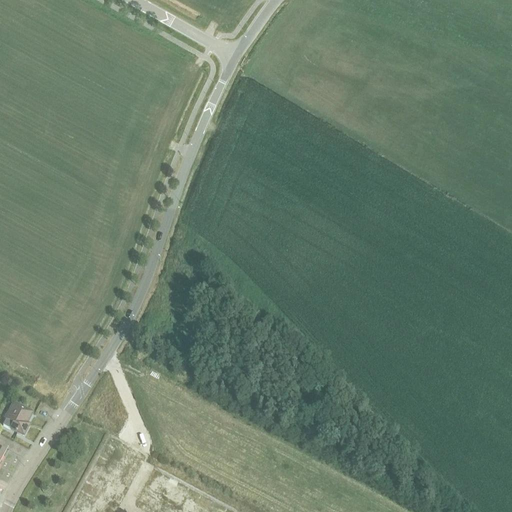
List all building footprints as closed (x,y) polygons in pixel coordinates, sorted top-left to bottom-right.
[(33,414),(14,404),(3,425),(11,430),(24,437),(28,429),(27,429),(29,425),(27,424),(33,414)] [(120,511),(122,509),(125,502),(124,502),(123,501),(122,501),(123,499),(125,494),(127,495),(128,496),(129,496),(131,491),(135,484),(132,482),(129,480),(131,476),(133,472),(135,469),(138,463),(139,462),(141,457),(139,455),(138,455),(127,449),(113,442),(112,441),(113,440),(112,440),(110,443),(108,442),(105,440),(107,437),(106,437),(105,438),(104,441),(96,455),(90,467),(93,469),(95,470),(97,472),(97,473),(95,475),(94,478),(92,477),(91,477),(91,476),(87,483),(84,489),(85,489),(86,489),(87,490),(87,492),(86,493),(85,494),(85,495),(84,497),(83,496),(81,495),(78,501),(74,507),(75,508),(77,509),(77,510),(75,511),(120,511)] [(157,492),(167,497),(172,488),(162,483),(157,492)] [(194,511),(148,489),(141,502),(161,511),(194,511)] [(183,505),(193,511),(197,502),(188,497),(183,505)]
